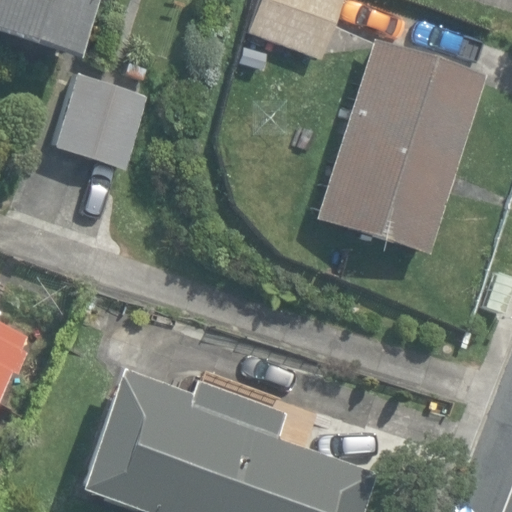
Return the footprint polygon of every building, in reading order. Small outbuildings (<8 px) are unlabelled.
[(0,0),(0,38),(63,59),(81,0),(0,0)] [(253,0),(241,34),(313,60),(334,0),(253,0)] [(306,220),(414,255),(473,76),(364,41),(306,220)] [(45,149),(119,172),(141,98),(68,76),(45,149)] [(475,310),(492,315),(504,280),(487,274),(475,310)] [(0,376),(2,372),(9,375),(19,353),(13,350),(18,338),(0,329),(0,376)] [(353,511),(368,474),(269,438),(277,414),(187,381),(182,395),(110,369),(67,488),(134,511),(353,511)]
